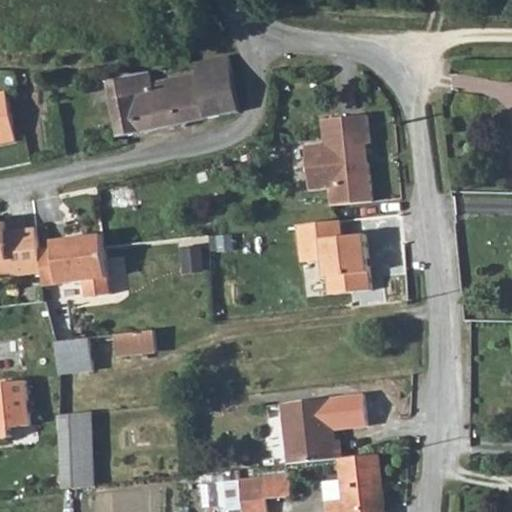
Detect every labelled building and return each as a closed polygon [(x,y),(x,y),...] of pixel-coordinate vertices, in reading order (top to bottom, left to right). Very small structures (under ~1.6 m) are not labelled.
[(241,113),(232,60),(198,63),(196,69),(182,73),(169,74),(170,82),(177,127),(241,113)] [(117,140),(137,135),(177,127),(170,82),(153,85),(151,74),(106,83),(117,140)] [(83,79),(49,85),(55,116),(82,111),(77,90),(84,88),(83,79)] [(0,151),(21,148),(11,99),(0,101),(0,151)] [(333,190),(336,207),(379,202),(375,148),(378,147),(375,115),(326,120),(329,145),(310,146),(314,193),(333,190)] [(347,221),(303,226),(307,263),(329,260),(331,278),(332,278),(334,295),(379,290),(372,235),(349,238),(347,221)] [(7,225),(0,225),(0,264),(7,264),(9,281),(47,275),(43,251),(40,230),(9,234),(7,225)] [(91,298),(115,294),(107,234),(57,242),(58,249),(43,251),(47,275),(48,288),(89,281),(91,298)] [(174,351),(171,333),(137,339),(139,354),(174,351)] [(113,370),(109,341),(79,344),(80,373),(113,370)] [(22,380),(0,381),(0,436),(5,436),(4,427),(26,425),(22,380)] [(284,407),(290,467),(342,462),(341,444),(332,445),(331,427),(335,426),(332,403),(284,407)] [(93,491),(93,415),(64,419),(62,433),(62,492),(62,494),(93,491)] [(386,511),(380,457),(342,462),(347,502),(331,504),(332,511),(386,511)] [(290,479),(243,485),(245,511),(268,511),(268,501),(293,498),(290,479)]
